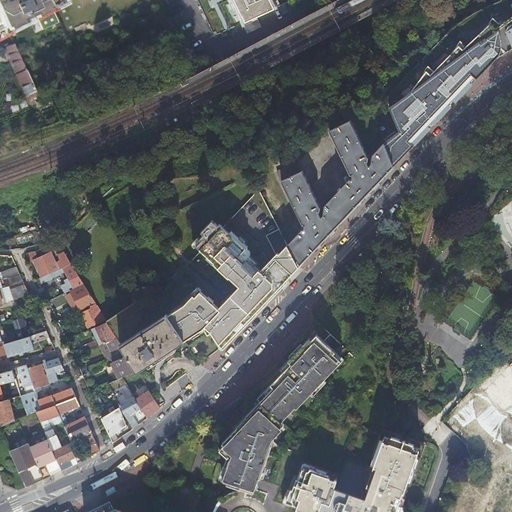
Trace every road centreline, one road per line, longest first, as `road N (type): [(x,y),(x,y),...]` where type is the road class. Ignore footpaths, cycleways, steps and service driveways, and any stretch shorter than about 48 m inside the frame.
road 1 (primary): [(511,81),(443,138),(222,377),(113,464)]
road 2 (primary): [(113,464),(0,510)]
